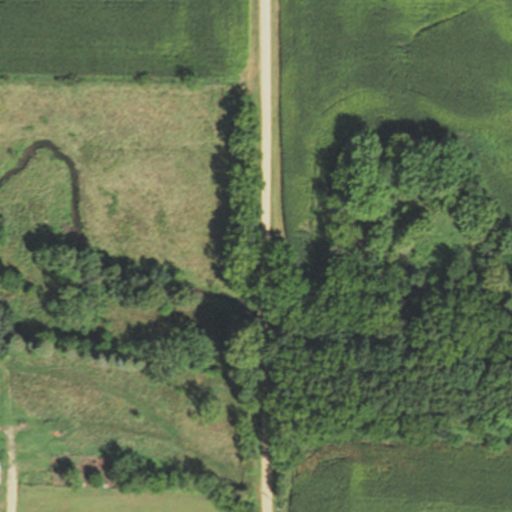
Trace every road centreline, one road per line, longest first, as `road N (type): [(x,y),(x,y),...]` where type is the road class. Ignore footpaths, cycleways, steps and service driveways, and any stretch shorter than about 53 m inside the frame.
road 1 (residential): [(272,511),(267,0)]
road 2 (residential): [(272,481),(176,443),(139,411),(100,396),(37,389),(0,354)]
